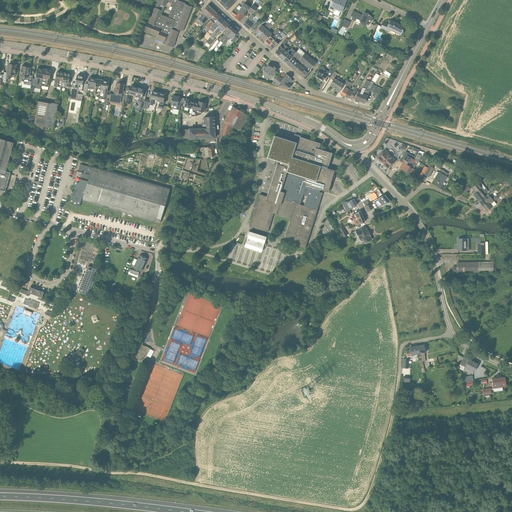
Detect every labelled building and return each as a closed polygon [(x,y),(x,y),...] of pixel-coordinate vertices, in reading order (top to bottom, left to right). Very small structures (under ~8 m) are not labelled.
[(185,4),(185,3),(177,0),(156,0),(156,2),(157,3),(155,8),(154,7),(148,23),(149,23),(148,25),(145,23),(142,31),(157,37),(156,40),(166,43),(165,44),(173,47),(179,32),(178,32),(179,30),(183,31),(192,7),(185,4)] [(227,11),(227,10),(237,0),(228,0),(223,6),(227,11)] [(261,6),(263,3),(258,0),(255,0),(250,8),(244,3),(242,7),(247,10),(253,14),(259,5),(261,6)] [(341,13),(347,0),(332,0),(328,9),(334,12),(335,10),(341,13)] [(243,16),(238,13),(242,7),(244,3),(242,2),(230,14),(234,18),(239,21),(243,16)] [(198,25),(201,21),(212,9),(207,5),(201,12),(203,14),(195,22),(198,25)] [(243,16),(247,10),(242,7),(238,13),(243,16)] [(211,21),(217,13),(212,9),(201,21),(204,24),(209,19),(211,21)] [(363,16),(353,12),(351,16),(352,17),(351,20),(355,22),(355,21),(360,23),(360,24),(366,26),(368,22),(370,23),(370,21),(371,21),(373,17),(370,16),(370,15),(365,12),(363,16)] [(209,32),(211,28),(221,17),(217,13),(211,21),(206,26),(204,29),(207,31),(209,32)] [(252,19),(254,17),(252,16),(251,15),(243,24),(248,30),(252,26),(255,29),(260,23),(257,20),(255,22),(252,19)] [(213,34),(225,21),(221,17),(211,28),(209,32),(210,33),(212,31),(213,33),(210,37),(208,40),(206,39),(200,47),(202,49),(206,42),(207,43),(213,34)] [(342,25),(348,27),(351,21),(345,18),(342,25)] [(223,32),(229,25),(225,21),(213,34),(207,43),(210,45),(214,40),(213,39),(221,30),(223,32)] [(404,27),(390,21),(388,25),(383,22),(380,28),(389,32),(390,30),(399,34),(399,35),(400,36),(404,27)] [(268,27),(270,24),(268,22),(264,27),(261,25),(255,32),(259,36),(266,29),(268,27)] [(219,45),(233,29),(229,25),(223,32),(225,34),(220,41),(217,44),(219,45)] [(283,30),(280,28),(279,30),(278,29),(275,32),(274,31),(272,34),(271,35),(265,41),(269,45),(275,39),(276,37),(283,30)] [(237,38),(234,36),(237,32),(233,29),(219,45),(220,46),(222,48),(229,38),(231,40),(231,41),(233,43),(237,38)] [(272,34),(268,31),(266,29),(259,36),(265,41),(271,35),(272,34)] [(273,49),(278,43),(282,38),(279,35),(282,31),(283,31),(283,30),(276,37),(275,39),(269,45),(273,49)] [(210,53),(219,42),(217,40),(208,52),(210,53)] [(278,56),(286,47),(284,45),(284,44),(282,47),(280,46),(274,53),(278,56)] [(283,60),(291,50),(284,44),(284,45),(286,47),(278,56),(283,60)] [(286,63),(296,52),(294,50),(292,49),(291,50),(283,60),(286,63)] [(309,71),(310,69),(315,63),(304,54),(298,62),(309,71)] [(295,71),(299,66),(291,59),(287,64),(295,71)] [(4,72),(3,82),(6,83),(6,79),(10,79),(11,77),(11,75),(14,75),(16,64),(11,64),(11,65),(8,64),(8,67),(7,67),(7,73),(4,72)] [(270,66),(268,64),(265,68),(264,68),(264,70),(264,76),(268,75),(268,77),(268,78),(271,78),(273,76),(277,72),(274,69),(276,68),(274,67),(273,65),(272,66),(271,66),(270,66)] [(21,70),(19,81),(24,81),(23,84),(31,85),(32,80),(29,80),(29,77),(30,68),(30,67),(22,66),(22,70),(21,70)] [(299,75),(303,69),(300,66),(299,66),(295,71),(299,75)] [(329,72),(321,67),(315,76),(323,81),(326,76),(329,78),(334,71),(331,69),(329,72)] [(44,70),(44,69),(40,68),(40,69),(37,69),(36,76),(35,76),(34,79),(32,79),(32,80),(31,85),(30,91),(33,92),(34,88),(40,89),(41,85),(42,81),(44,70)] [(51,71),(51,70),(45,69),(45,70),(44,70),(42,81),(45,82),(45,84),(45,87),(49,87),(49,85),(51,71)] [(303,78),(304,77),(307,73),(303,69),(299,75),(303,78)] [(337,72),(335,71),(334,72),(334,71),(330,79),(333,80),(330,85),(336,89),(335,90),(338,92),(344,84),(334,78),(337,73),(337,72)] [(62,84),(64,72),(60,72),(59,73),(57,72),(56,78),(55,78),(54,86),(57,87),(58,84),(61,84),(62,84)] [(65,86),(68,87),(69,87),(70,82),(69,82),(70,74),(67,74),(68,73),(64,72),(62,84),(61,84),(61,87),(65,87),(65,86)] [(70,96),(69,98),(75,99),(76,99),(76,98),(77,94),(78,89),(82,90),(82,85),(84,76),(80,75),(80,76),(77,76),(76,80),(75,80),(73,88),(71,87),(70,96)] [(283,79),(282,80),(278,86),(287,89),(290,86),(289,85),(293,81),(290,79),(291,78),(287,75),(283,79)] [(272,84),(278,86),(282,80),(280,78),(278,76),(278,77),(275,80),(272,83),(272,84)] [(86,96),(88,89),(94,90),(96,79),(94,79),(94,78),(89,77),(89,78),(88,78),(87,84),(84,83),(82,95),(86,96)] [(101,80),(101,79),(99,79),(98,80),(96,79),(94,90),(94,93),(95,94),(97,94),(98,89),(101,89),(102,80),(101,80)] [(101,89),(100,93),(103,94),(103,97),(106,98),(109,81),(102,80),(101,89)] [(359,102),(370,83),(366,81),(365,83),(361,92),(358,91),(355,97),(354,96),(352,99),(359,102)] [(109,100),(109,102),(112,102),(113,98),(120,99),(121,99),(123,84),(122,84),(123,83),(120,83),(116,83),(115,89),(114,88),(113,92),(115,92),(114,95),(110,94),(109,100)] [(376,86),(370,83),(359,102),(365,104),(370,91),(373,92),(378,94),(382,89),(376,86)] [(340,94),(345,96),(350,88),(351,88),(350,87),(351,86),(350,86),(347,84),(340,94)] [(125,93),(124,101),(126,102),(127,99),(131,100),(132,95),(135,96),(137,87),(137,86),(134,86),(131,86),(130,91),(128,90),(127,94),(125,93)] [(354,96),(358,88),(355,86),(353,89),(352,89),(353,90),(352,93),(349,98),(351,100),(352,99),(354,96)] [(137,87),(135,96),(138,97),(137,101),(139,102),(141,102),(140,107),(143,108),(144,102),(145,98),(146,95),(143,94),(144,89),(141,88),(138,87),(137,87)] [(144,102),(143,108),(147,109),(148,104),(150,105),(153,105),(154,100),(156,100),(157,100),(159,93),(158,92),(156,91),(156,92),(152,91),(151,97),(150,96),(149,99),(145,98),(144,102)] [(162,93),(160,92),(159,93),(157,100),(157,101),(159,102),(158,108),(162,109),(162,111),(166,112),(168,107),(163,106),(163,104),(164,104),(165,100),(163,100),(165,94),(162,93)] [(172,96),(170,105),(171,105),(170,107),(173,108),(179,110),(180,106),(183,107),(185,98),(179,97),(179,96),(176,96),(172,96)] [(190,100),(190,99),(187,99),(186,99),(185,107),(193,109),(194,103),(190,102),(190,100)] [(43,129),(44,127),(47,103),(38,101),(34,124),(38,126),(38,127),(43,129)] [(194,103),(193,109),(203,112),(205,103),(199,102),(199,104),(194,103)] [(54,129),(58,105),(47,103),(44,127),(54,129)] [(238,130),(247,115),(233,106),(225,121),(222,135),(231,137),(233,126),(238,130)] [(215,139),(214,128),(214,117),(204,117),(204,125),(206,125),(206,128),(194,129),(194,126),(188,126),(188,129),(180,129),(179,137),(181,138),(182,138),(184,138),(184,139),(186,139),(187,139),(189,139),(189,140),(206,139),(215,139)] [(0,189),(4,191),(4,190),(5,185),(6,182),(8,174),(9,174),(6,173),(7,169),(7,165),(12,147),(14,143),(7,141),(3,140),(4,136),(4,135),(0,134),(0,189)] [(293,140),(292,141),(274,135),(267,158),(279,162),(270,192),(269,195),(268,197),(259,194),(249,226),(267,232),(273,213),(274,214),(276,214),(290,219),(283,242),(305,249),(317,210),(322,193),(319,192),(320,191),(320,190),(327,192),(334,170),(327,168),(313,164),(315,157),(296,150),(298,143),(301,136),(297,135),(295,134),(293,140)] [(318,150),(320,145),(320,144),(319,143),(317,143),(302,138),(302,137),(301,136),(298,143),(296,150),(315,157),(313,164),(327,168),(330,161),(329,160),(330,157),(331,157),(332,153),(328,152),(328,153),(319,150),(318,150)] [(396,161),(385,150),(376,158),(379,161),(380,161),(385,166),(384,166),(387,169),(396,161)] [(406,165),(408,162),(409,161),(410,162),(414,165),(415,164),(418,166),(420,163),(424,166),(426,163),(427,163),(430,158),(425,155),(424,156),(421,155),(418,154),(416,157),(413,156),(412,158),(407,156),(409,153),(406,152),(403,156),(399,161),(403,163),(400,169),(403,171),(404,169),(404,168),(406,165)] [(71,196),(69,204),(80,207),(82,201),(160,223),(170,187),(93,164),(92,168),(88,166),(80,164),(78,170),(82,171),(82,172),(79,183),(76,182),(73,191),(72,191),(71,196)] [(416,170),(406,165),(404,168),(404,169),(403,171),(412,176),(416,170)] [(429,177),(434,168),(429,165),(424,175),(429,177)] [(448,174),(441,170),(439,172),(432,183),(440,188),(440,187),(443,189),(445,186),(445,185),(443,183),(447,177),(446,176),(448,174)] [(480,203),(486,198),(485,196),(487,194),(481,186),(483,184),(480,181),(471,187),(475,193),(473,195),(480,203)] [(462,195),(470,189),(467,185),(459,191),(462,195)] [(507,197),(511,192),(511,186),(503,192),(504,193),(507,197)] [(483,208),(497,197),(494,193),(490,196),(487,199),(486,198),(480,203),(483,208)] [(382,206),(390,202),(384,195),(377,199),(375,201),(380,207),(382,206)] [(486,212),(493,207),(496,204),(494,201),(498,199),(497,197),(483,208),(486,212)] [(358,204),(354,199),(346,203),(344,204),(345,206),(344,207),(347,211),(351,209),(358,204)] [(368,212),(374,208),(371,203),(365,207),(368,212)] [(356,226),(363,222),(362,221),(364,219),(360,211),(356,213),(359,219),(354,222),(356,226)] [(344,237),(348,235),(343,227),(339,229),(344,237)] [(370,241),(364,227),(353,231),(353,232),(350,233),(352,239),(355,237),(359,246),(370,241)] [(244,246),(261,252),(266,237),(249,231),(244,246)] [(147,259),(139,256),(133,270),(139,272),(141,273),(147,259)] [(493,273),(493,262),(458,262),(458,267),(453,267),(453,273),(493,273)] [(84,277),(79,289),(82,290),(81,293),(86,296),(87,292),(91,293),(95,283),(96,282),(92,281),(96,269),(95,269),(88,266),(84,275),(84,277)] [(130,269),(128,274),(137,277),(139,272),(133,270),(130,269)] [(34,291),(29,289),(28,291),(12,286),(10,290),(14,291),(14,290),(26,295),(28,296),(29,293),(33,294),(34,291)] [(39,297),(42,298),(44,292),(30,287),(29,289),(34,291),(33,294),(39,297)] [(53,305),(52,309),(54,310),(55,311),(57,305),(41,299),(42,298),(39,297),(38,298),(38,299),(53,305)] [(28,300),(25,299),(23,304),(37,309),(39,303),(28,299),(28,300)] [(136,350),(132,356),(141,361),(144,355),(146,356),(150,349),(145,346),(142,345),(143,343),(140,341),(138,346),(136,350)] [(423,365),(422,362),(426,361),(424,353),(426,353),(424,345),(419,346),(420,355),(418,356),(421,373),(425,372),(424,370),(423,368),(424,368),(424,367),(425,367),(424,365),(423,365)] [(420,355),(419,346),(409,348),(410,350),(405,351),(406,356),(415,355),(417,354),(418,356),(420,355)] [(474,372),(478,364),(464,357),(459,366),(460,367),(459,369),(463,371),(465,367),(474,372)] [(473,383),(473,381),(472,375),(462,378),(463,384),(466,383),(467,387),(474,386),(474,383),(473,383)] [(493,388),(507,386),(505,377),(492,380),(493,388)]
